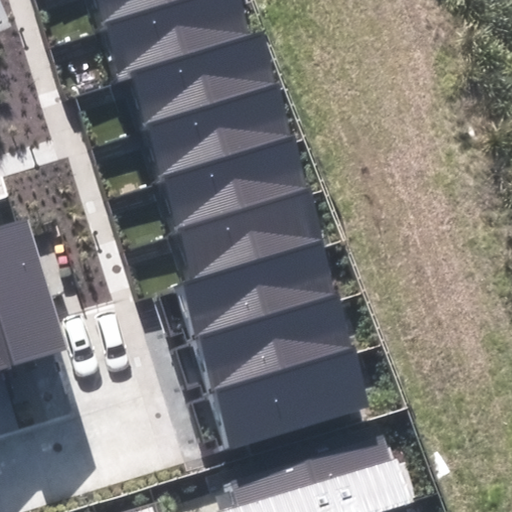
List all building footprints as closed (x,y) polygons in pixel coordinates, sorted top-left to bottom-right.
[(200,0),(55,0),(68,42),(200,0)] [(243,43),(229,0),(200,0),(68,42),(85,93),(243,43)] [(259,95),(243,43),(85,93),(101,145),(259,95)] [(276,146),(259,95),(101,145),(118,196),(276,146)] [(292,197),(276,146),(118,196),(134,247),(292,197)] [(309,249),(292,197),(134,247),(150,299),(309,249)] [(0,364),(1,367),(52,351),(11,217),(0,220),(0,364)] [(325,300),(309,249),(150,299),(167,350),(325,300)] [(341,352),(325,300),(167,350),(183,402),(341,352)] [(358,403),(341,352),(183,402),(199,453),(358,403)] [(227,511),(378,511),(398,506),(412,502),(398,459),(390,461),(382,434),(228,482),(237,509),(227,511)]
